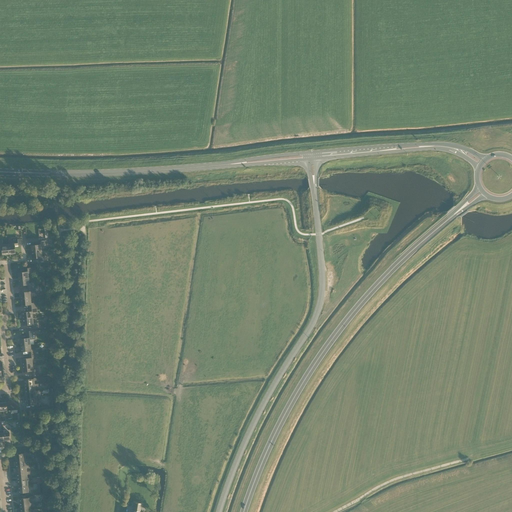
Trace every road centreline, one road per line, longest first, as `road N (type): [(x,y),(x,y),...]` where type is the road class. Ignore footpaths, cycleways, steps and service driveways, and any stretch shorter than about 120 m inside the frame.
road 1 (trunk): [(243,511),(284,414),(321,353),(369,293),(453,214)]
road 2 (tertiary): [(218,511),(255,419),(315,317),(322,273),(314,187)]
road 3 (primary): [(0,171),(212,166)]
road 4 (primary): [(486,158),(441,143),(317,151)]
road 5 (primary): [(318,157),(439,147),(478,169)]
